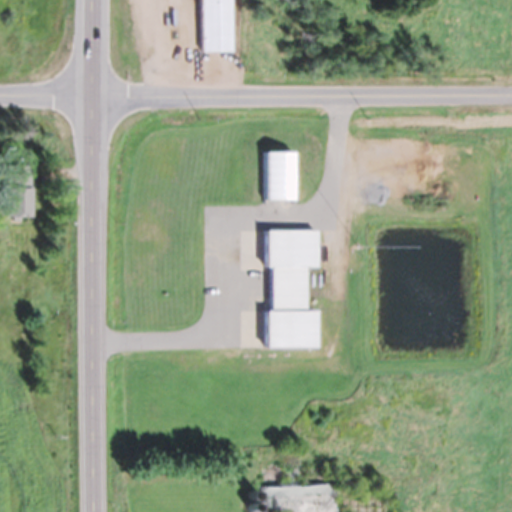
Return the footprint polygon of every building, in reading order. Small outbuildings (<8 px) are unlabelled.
[(232,52),(231,0),(201,0),(201,52),(232,52)] [(264,151),(264,200),(295,200),(295,151),(264,151)] [(32,168),(5,168),(5,217),(32,216),(32,168)] [(305,267),(317,267),(316,230),(265,230),(266,348),(317,347),(317,310),(305,310),(305,267)] [(344,511),(345,493),(268,490),(267,511),(344,511)]
